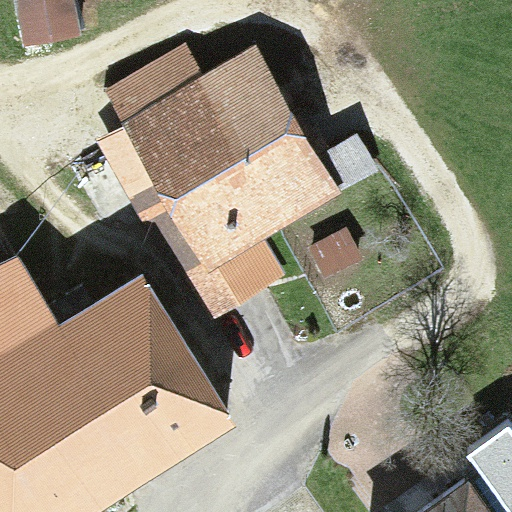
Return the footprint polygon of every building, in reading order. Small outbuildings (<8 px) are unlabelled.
[(14,0),(20,49),(84,43),(79,0),(14,0)] [(187,46),(107,93),(126,126),(103,139),(211,322),(273,285),(253,250),(375,178),(349,133),(310,156),(253,59),(210,85),(187,46)] [(342,224),(308,246),(328,279),(363,257),(342,224)] [(0,511),(79,511),(223,431),(136,277),(50,325),(12,257),(0,263),(0,511)] [(494,511),(462,467),(398,511),(494,511)]
